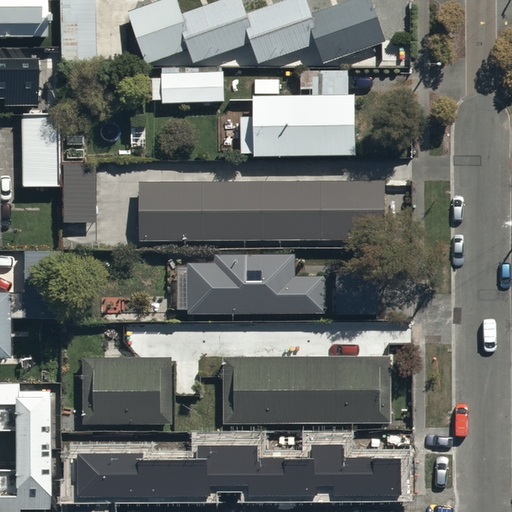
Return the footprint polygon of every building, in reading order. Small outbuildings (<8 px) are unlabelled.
[(0,0),(0,35),(46,36),(46,24),(50,24),(50,8),(48,8),(47,0),(0,0)] [(95,0),(60,0),(60,65),(96,66),(95,0)] [(177,0),(155,0),(127,10),(146,64),(190,49),(194,63),(253,43),(259,62),(316,42),(323,63),(387,42),(372,0),(344,0),(311,11),(307,0),(278,0),(246,11),(242,0),(212,0),(181,11),(177,0)] [(0,96),(5,97),(5,105),(39,105),(38,60),(0,60),(0,96)] [(223,66),(162,67),(163,101),(224,100),(223,66)] [(302,94),(253,94),(253,115),(241,115),(241,154),(356,154),(356,94),(347,94),(347,70),(302,70),(302,94)] [(59,113),(21,113),(21,185),(59,186),(59,113)] [(383,178),(140,178),(140,236),(383,235),(383,178)] [(0,358),(9,359),(10,319),(61,319),(61,246),(22,245),(22,288),(7,288),(7,289),(0,289),(0,358)] [(185,260),(186,312),(324,310),(324,274),(295,274),(295,252),(216,252),(216,260),(185,260)] [(172,354),(82,354),(82,420),(172,420),(172,354)] [(391,354),(226,355),(227,423),(392,422),(391,354)] [(0,428),(12,429),(12,466),(0,466),(0,511),(19,511),(19,508),(50,507),(49,389),(19,390),(19,380),(0,380),(0,428)] [(79,455),(79,496),(209,495),(209,484),(249,484),(249,495),(315,494),(315,484),(334,484),(334,494),(399,493),(399,459),(343,459),(343,445),(313,445),(313,459),(258,459),(257,446),(198,446),(198,460),(143,460),(142,454),(79,455)]
